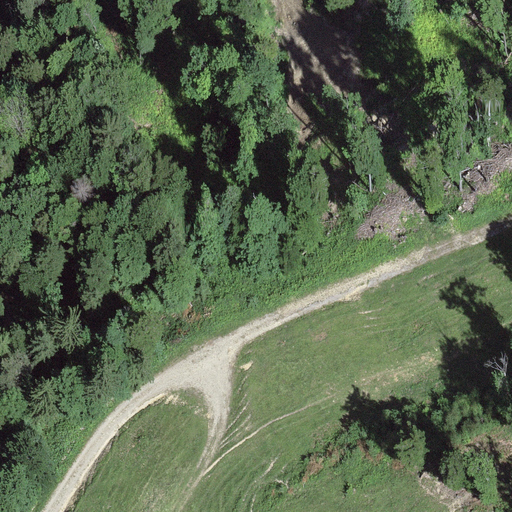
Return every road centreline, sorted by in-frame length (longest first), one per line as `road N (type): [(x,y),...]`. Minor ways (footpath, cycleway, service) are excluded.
road 1 (track): [(200,357),(351,279),(511,213)]
road 2 (track): [(48,511),(110,426),(200,357)]
road 3 (track): [(200,357),(217,401),(204,457),(176,511)]
